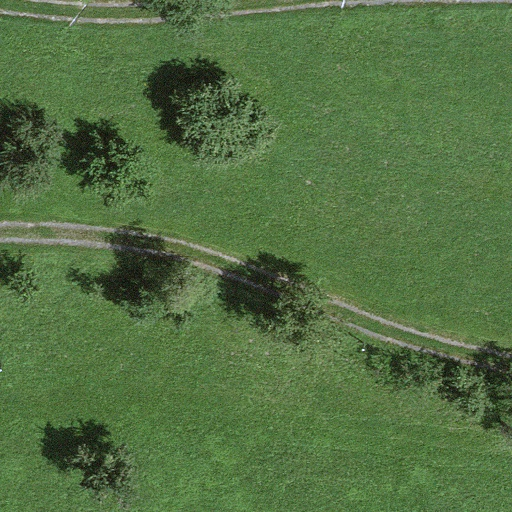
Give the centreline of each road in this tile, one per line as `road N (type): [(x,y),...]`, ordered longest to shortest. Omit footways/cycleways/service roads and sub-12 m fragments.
road 1 (track): [(0,232),(94,234),(192,253),(418,341),(511,363)]
road 2 (track): [(0,0),(98,12),(307,0)]
